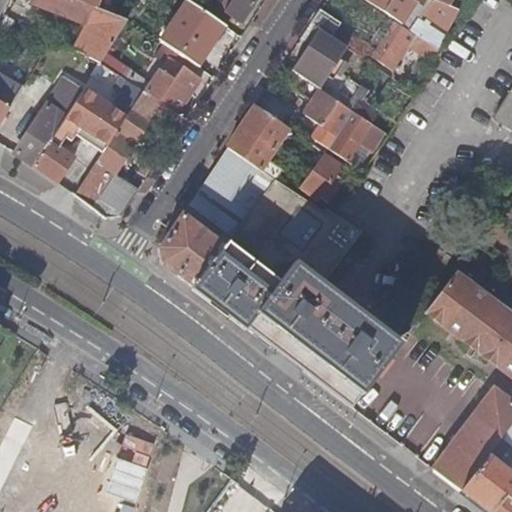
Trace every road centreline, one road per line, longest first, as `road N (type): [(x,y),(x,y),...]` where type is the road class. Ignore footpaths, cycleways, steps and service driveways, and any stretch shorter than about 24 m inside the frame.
road 1 (primary): [(0,276),(108,343),(342,511)]
road 2 (primary): [(428,511),(111,273)]
road 3 (residential): [(298,0),(111,273)]
road 4 (primary): [(111,273),(0,206)]
